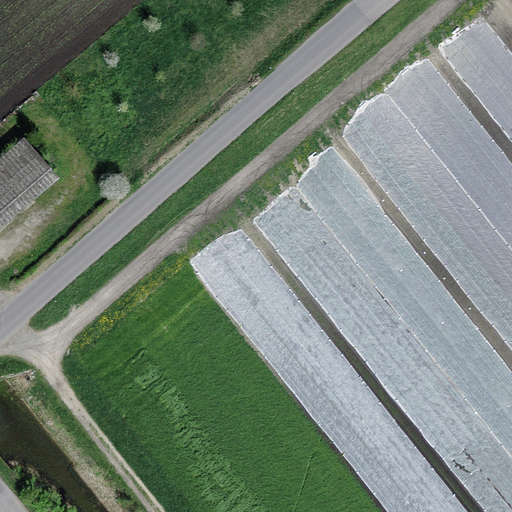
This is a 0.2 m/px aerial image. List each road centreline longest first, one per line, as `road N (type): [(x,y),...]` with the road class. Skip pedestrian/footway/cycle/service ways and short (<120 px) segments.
road 1 (track): [(449,0),(39,355)]
road 2 (unclassified): [(0,327),(380,0)]
road 3 (track): [(39,355),(163,511)]
